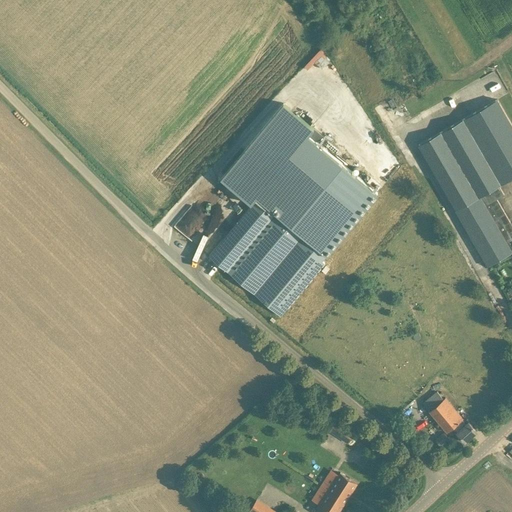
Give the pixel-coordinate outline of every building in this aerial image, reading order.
[(320,49),(304,66),(307,69),(315,62),(322,68),(330,60),(323,53),(324,52),(321,48),(320,49)] [(511,224),(497,199),(504,194),(500,186),(511,178),(511,123),(498,99),(418,145),(487,265),(511,253),(511,254),(511,224)] [(251,204),(209,255),(280,314),(322,263),(371,199),(366,194),(304,141),(306,139),(276,114),(221,179),(251,204)] [(314,128),(309,134),(318,142),(323,136),(314,128)] [(436,391),(423,403),(447,432),(453,427),(461,419),(462,419),(457,413),(444,397),(442,399),(436,391)] [(337,417),(330,430),(349,441),(356,429),(337,417)] [(465,424),(461,419),(453,427),(457,432),(465,441),(477,431),(468,421),(465,424)] [(435,439),(441,445),(449,438),(444,432),(435,439)] [(321,484),(329,489),(338,495),(336,498),(344,503),(357,482),(340,472),(339,474),(331,469),(321,484)] [(316,509),(320,511),(338,511),(343,505),(344,503),(336,498),(338,495),(329,489),(321,484),(311,499),(319,504),(316,508),(316,509)]
